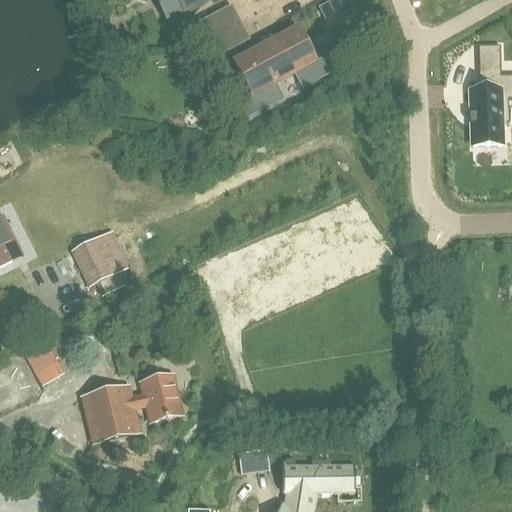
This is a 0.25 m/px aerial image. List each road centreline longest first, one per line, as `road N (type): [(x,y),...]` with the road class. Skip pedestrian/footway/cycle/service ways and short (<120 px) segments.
road 1 (residential): [(420,202),(413,46)]
road 2 (unclassified): [(107,511),(0,444)]
